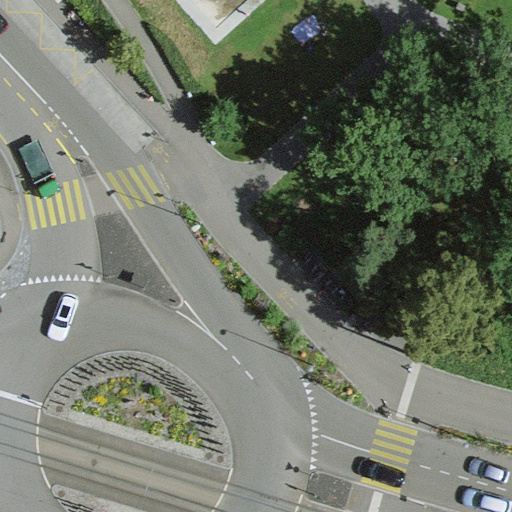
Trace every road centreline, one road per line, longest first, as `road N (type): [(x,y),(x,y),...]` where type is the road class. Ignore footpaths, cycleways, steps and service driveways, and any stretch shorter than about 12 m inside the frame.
road 1 (secondary): [(217,354),(218,330),(128,183),(47,110)]
road 2 (secondary): [(511,496),(258,417)]
road 3 (secondary): [(47,110),(63,267),(50,342)]
road 4 (secondary): [(217,354),(180,330),(136,320),(91,324),(50,342)]
